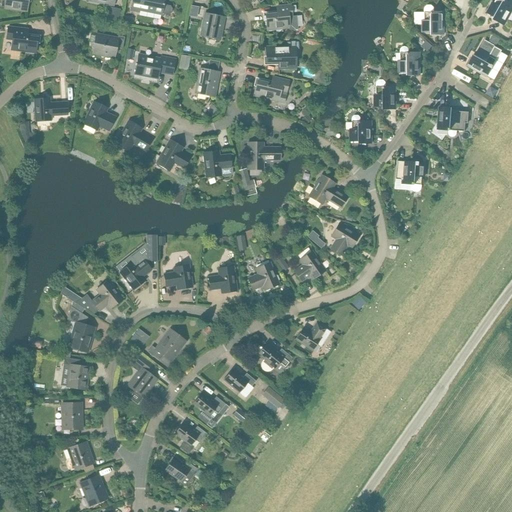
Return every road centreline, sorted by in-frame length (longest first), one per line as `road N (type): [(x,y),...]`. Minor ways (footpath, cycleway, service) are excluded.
road 1 (residential): [(141,465),(116,446),(109,418),(116,349),(130,322),(181,312),(210,317),(237,336)]
road 2 (unclassified): [(353,511),(511,289)]
road 3 (residential): [(366,179),(382,244),(366,280),(237,336)]
road 4 (residential): [(470,21),(366,179)]
road 5 (residential): [(230,119),(192,130),(95,73),(64,66)]
road 6 (residential): [(237,336),(174,387),(141,465)]
road 7 (residential): [(366,179),(308,133),(230,119)]
road 8 (residential): [(230,119),(244,25),(229,0)]
